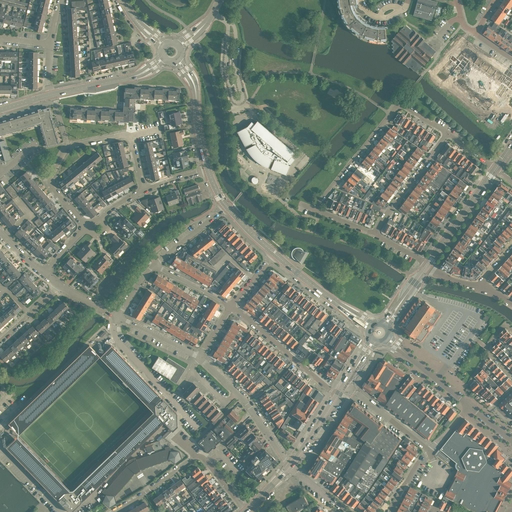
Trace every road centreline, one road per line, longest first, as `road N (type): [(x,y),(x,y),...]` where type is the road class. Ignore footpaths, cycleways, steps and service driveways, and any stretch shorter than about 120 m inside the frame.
road 1 (residential): [(372,232),(315,208),(398,102),(446,131)]
road 2 (tertiary): [(427,264),(509,145)]
road 3 (residential): [(290,464),(248,404),(198,356)]
road 4 (residential): [(196,425),(118,341),(118,316)]
road 5 (residential): [(338,392),(230,304)]
road 6 (residential): [(446,131),(372,232)]
road 7 (residential): [(143,189),(126,133),(67,145)]
road 8 (unknown): [(496,458),(463,435),(471,459),(458,493),(469,501)]
